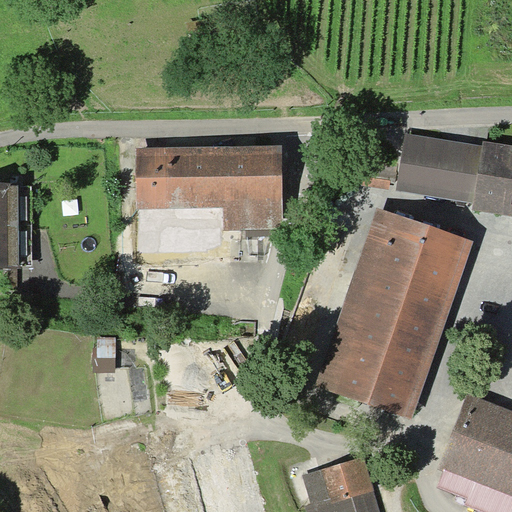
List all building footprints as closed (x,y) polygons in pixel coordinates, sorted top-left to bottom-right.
[(216,33),(198,33),(198,51),(216,51),(216,33)] [(474,202),(483,145),(406,133),(397,190),(474,202)] [(511,145),(484,141),(483,145),(474,202),(473,210),(511,216),(511,145)] [(285,232),(282,145),(137,150),(139,205),(226,202),(227,234),(285,232)] [(19,184),(0,183),(0,268),(19,269),(19,266),(19,187),(19,184)] [(31,187),(19,187),(19,266),(31,266),(31,187)] [(475,242),(377,207),(313,384),(411,419),(475,242)] [(116,336),(97,335),(97,347),(93,347),(93,373),(115,373),(116,336)] [(511,511),(511,411),(468,394),(437,468),(443,470),(437,487),(467,498),(465,505),(482,511),(511,511)] [(244,511),(228,453),(197,462),(210,511),(244,511)] [(380,511),(363,456),(302,475),(311,503),(304,505),(306,511),(380,511)]
